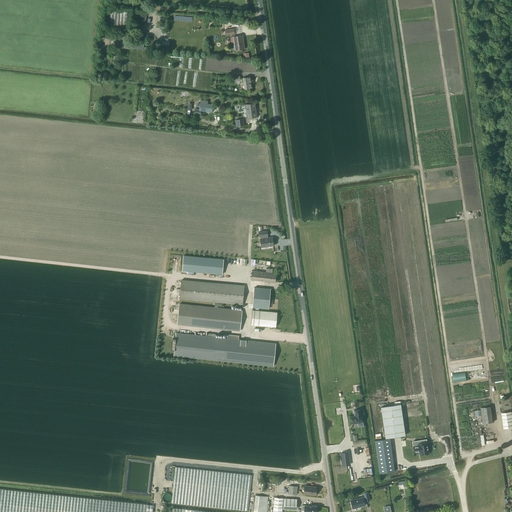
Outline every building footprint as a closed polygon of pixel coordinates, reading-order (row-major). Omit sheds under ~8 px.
[(109,30),(128,31),(130,11),(110,10),(109,30)] [(225,30),(226,36),(232,35),(234,51),(244,49),(242,35),(235,36),(234,29),(225,30)] [(124,36),(118,36),(117,48),(143,50),(151,51),(151,47),(143,47),(144,43),(123,41),(124,36)] [(243,78),(245,90),(252,89),(250,77),(243,78)] [(198,103),(198,106),(200,106),(199,111),(211,112),(212,104),(208,104),(200,103),(198,103)] [(245,104),(247,119),(256,117),(254,103),(245,104)] [(267,231),(258,232),(259,237),(260,237),(260,239),(261,243),(263,243),(263,247),(264,247),(265,248),(268,248),(268,246),(273,246),(273,245),(273,244),(273,242),(272,237),(267,238),(266,236),(267,236),(267,231)] [(224,258),(183,255),(181,271),(222,275),(224,258)] [(272,273),(272,269),(266,268),(266,272),(252,271),(251,280),(275,282),(276,273),(272,273)] [(244,286),(208,282),(181,280),(180,298),(242,304),(244,286)] [(252,307),(268,309),(270,289),(254,287),(252,307)] [(242,310),(179,304),(177,324),(240,331),(242,310)] [(251,325),(276,327),(277,312),(252,310),(251,325)] [(230,335),(229,339),(227,338),(176,333),(175,338),(173,338),(171,350),(174,350),(174,355),(273,366),(275,343),(238,340),(239,336),(230,335)] [(400,404),(381,407),(385,438),(405,435),(400,404)] [(481,408),(483,424),(493,422),(491,406),(481,408)] [(354,415),(350,416),(352,424),(356,423),(363,422),(362,415),(361,415),(360,409),(354,410),(354,415)] [(501,412),(503,423),(504,428),(511,427),(511,415),(511,411),(501,412)] [(414,425),(407,426),(408,436),(411,436),(411,434),(412,434),(413,436),(425,435),(424,427),(412,429),(412,428),(414,428),(414,425)] [(379,473),(394,471),(390,438),(374,440),(379,473)] [(426,439),(412,441),(414,452),(420,451),(420,455),(428,453),(426,439)] [(351,442),(352,448),(368,446),(367,440),(351,442)] [(348,452),(340,453),(342,465),(350,464),(348,452)] [(171,503),(248,511),(252,475),(175,467),(171,503)] [(288,494),(296,495),(297,486),(289,485),(288,494)] [(304,486),(303,494),(315,495),(316,487),(304,486)] [(0,489),(0,511),(152,511),(153,505),(0,489)] [(254,511),(258,511),(266,511),(268,496),(255,495),(254,511)] [(272,511),(281,511),(283,498),(274,497),(272,511)] [(362,498),(350,501),(352,509),(364,505),(364,502),(366,501),(365,497),(362,498)] [(284,498),(283,509),(293,509),(296,509),(296,502),(297,499),(284,498)]
